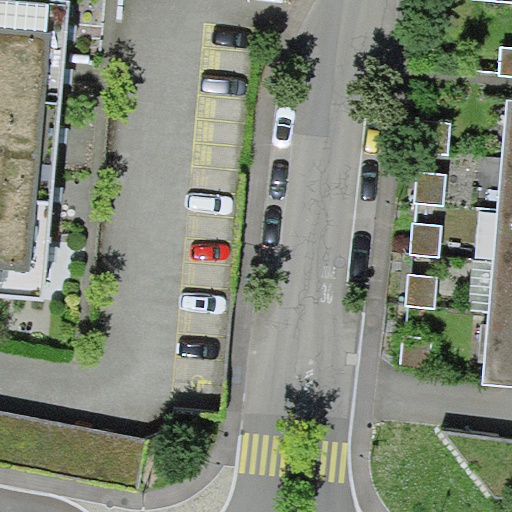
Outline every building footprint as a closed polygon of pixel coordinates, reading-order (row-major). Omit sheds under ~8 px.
[(0,0),(0,47),(67,54),(71,0),(0,0)] [(0,107),(62,113),(67,54),(0,47),(0,107)] [(0,167),(57,172),(62,113),(0,107),(0,167)] [(0,227),(52,231),(57,172),(0,167),(0,227)] [(511,207),(506,207),(501,264),(511,265),(511,207)] [(0,286),(47,291),(52,231),(0,227),(0,286)] [(511,265),(501,264),(496,321),(511,322),(511,265)] [(511,322),(496,321),(491,378),(511,380),(511,322)] [(144,442),(0,412),(0,463),(134,490),(144,442)] [(511,440),(449,434),(494,494),(511,496),(511,440)]
